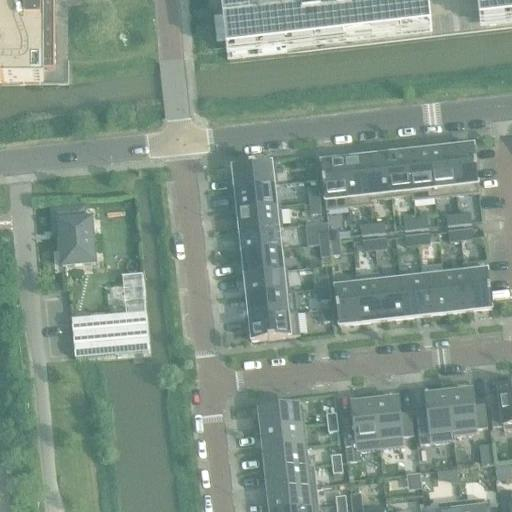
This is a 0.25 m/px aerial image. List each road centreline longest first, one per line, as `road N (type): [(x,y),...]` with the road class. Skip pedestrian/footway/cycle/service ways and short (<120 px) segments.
road 1 (unclassified): [(51,511),(16,162)]
road 2 (residential): [(179,142),(511,105)]
road 3 (residential): [(206,383),(511,351)]
road 4 (residential): [(206,383),(179,142)]
road 5 (residential): [(16,162),(179,142)]
road 6 (residential): [(179,142),(167,0)]
road 7 (residential): [(221,511),(206,383)]
